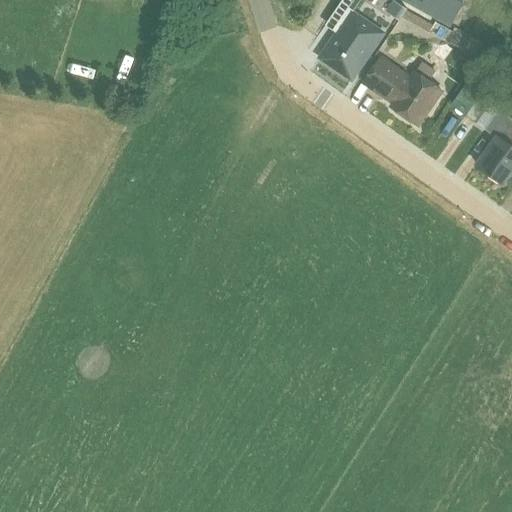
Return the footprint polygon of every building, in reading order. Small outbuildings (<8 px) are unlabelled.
[(402,17),(407,10),(408,9),(394,0),(387,11),(401,19),(402,17)] [(407,0),(452,25),(466,0),(407,0)] [(385,33),(354,11),(322,57),(353,79),(385,33)] [(437,70),(424,62),(412,78),(383,57),(366,82),(396,102),(393,106),(420,124),(443,90),(430,81),(437,70)] [(478,123),(491,102),(500,89),(488,83),(465,116),(478,123)] [(511,116),(500,109),(487,128),(499,137),(480,166),(504,182),(511,170),(511,116)]
